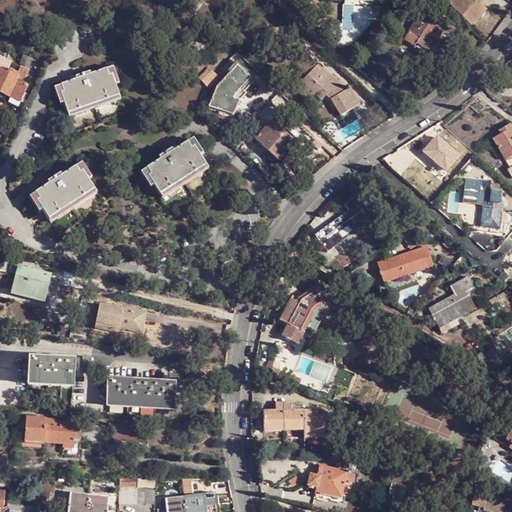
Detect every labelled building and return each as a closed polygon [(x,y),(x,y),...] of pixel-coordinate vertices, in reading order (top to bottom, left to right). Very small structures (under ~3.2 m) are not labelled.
[(456,12),(471,27),(487,10),(480,3),(478,5),(473,0),(456,0),(450,6),(456,12)] [(456,12),(450,6),(444,12),(451,18),(456,12)] [(424,10),(418,18),(422,20),(427,11),(424,10)] [(422,20),(418,18),(403,41),(414,49),(417,45),(429,53),(440,36),(435,32),(437,30),(441,25),(432,19),(434,16),(427,11),(422,20)] [(443,21),(434,16),(432,19),(441,25),(443,21)] [(319,63),(296,87),(309,99),(316,92),(322,99),(327,93),(331,100),(338,96),(347,91),(319,63)] [(254,81),(237,65),(217,87),(211,108),(236,115),(240,100),(247,93),(245,91),(254,81)] [(64,90),(60,91),(69,112),(121,92),(112,72),(109,73),(107,66),(87,74),(86,71),(80,74),(81,76),(62,83),(64,90)] [(199,78),(206,85),(215,75),(215,74),(208,68),(199,78)] [(0,69),(0,93),(24,104),(27,98),(24,97),(29,85),(15,80),(17,74),(9,71),(8,73),(0,69)] [(215,75),(206,85),(210,89),(219,78),(215,75)] [(347,91),(338,96),(331,100),(342,115),(360,104),(350,88),(347,91)] [(262,146),(270,154),(277,160),(294,143),(271,123),(256,139),(263,145),(262,146)] [(502,135),(494,140),(509,169),(507,171),(511,179),(511,178),(511,126),(511,124),(500,131),(502,135)] [(434,142),(426,150),(441,164),(443,162),(449,167),(460,154),(444,140),(439,146),(434,142)] [(277,160),(270,154),(266,157),(277,168),(298,147),(294,143),(277,160)] [(168,160),(153,172),(157,177),(154,180),(166,197),(207,166),(190,144),(173,157),(171,154),(166,157),(168,160)] [(62,191),(46,203),(50,209),(48,210),(62,228),(104,197),(89,179),(87,180),(83,175),(67,187),(65,185),(60,189),(62,191)] [(465,181),(463,202),(483,203),(481,219),(498,220),(501,191),(499,191),(499,187),(491,186),(491,183),(465,181)] [(366,201),(365,200),(360,193),(344,205),(349,212),(316,236),(328,252),(369,222),(358,207),(366,201)] [(369,197),(365,200),(366,201),(358,207),(369,222),(374,219),(368,211),(375,206),(369,197)] [(381,214),(375,206),(368,211),(374,219),(381,214)] [(230,225),(231,235),(245,234),(245,224),(230,225)] [(427,247),(378,264),(384,283),(434,267),(427,247)] [(230,252),(220,257),(224,266),(235,261),(230,252)] [(298,256),(290,252),(288,256),(296,261),(298,256)] [(19,267),(14,289),(31,295),(44,297),(50,276),(19,267)] [(450,286),(455,296),(465,290),(472,286),(468,277),(450,286)] [(298,343),(305,333),(300,331),(314,308),(315,307),(322,301),(321,298),(327,294),(320,284),(305,294),(303,295),(301,296),(299,299),(297,302),(291,299),(279,319),(288,324),(281,336),(289,341),(290,339),(298,343)] [(31,295),(14,289),(12,294),(30,300),(31,295)] [(429,310),(440,329),(448,325),(456,320),(475,309),(465,290),(455,296),(429,310)] [(42,303),(44,297),(31,295),(30,300),(42,303)] [(300,331),(305,333),(309,336),(321,315),(329,310),(322,301),(315,307),(314,308),(300,331)] [(99,306),(95,326),(117,333),(117,331),(118,327),(136,330),(138,321),(143,323),(145,313),(121,309),(121,311),(99,306)] [(456,320),(448,325),(451,331),(460,328),(456,320)] [(118,327),(117,331),(140,336),(143,323),(138,321),(136,330),(118,327)] [(448,325),(440,329),(443,336),(451,331),(448,325)] [(83,356),(82,373),(90,374),(91,357),(83,356)] [(29,358),(28,382),(73,384),(74,362),(29,358)] [(279,380),(280,381),(298,388),(302,379),(284,372),(284,370),(282,368),(280,365),(280,364),(269,360),(266,368),(271,369),(272,371),(273,373),(273,374),(275,376),(276,377),(278,379),(279,380)] [(108,380),(107,402),(174,407),(175,385),(108,380)] [(275,411),(262,411),(262,432),(303,431),(303,439),(324,438),(323,417),(311,418),(311,410),(291,410),(291,403),(275,403),(275,411)] [(26,425),(25,441),(64,443),(64,447),(75,447),(76,437),(82,438),(83,422),(56,421),(56,419),(27,418),(26,419),(16,419),(16,424),(26,425)] [(112,425),(111,441),(137,442),(138,425),(112,425)] [(317,488),(316,493),(342,497),(345,481),(352,483),(354,475),(346,473),(347,472),(319,466),(316,476),(310,475),(307,486),(317,488)] [(416,511),(420,511),(423,501),(426,491),(392,483),(389,493),(389,494),(389,495),(393,496),(391,506),(416,511)] [(495,492),(478,486),(473,502),(490,508),(495,492)] [(120,488),(120,504),(155,504),(155,488),(120,488)] [(426,491),(423,501),(428,502),(432,493),(426,491)] [(71,492),(67,511),(107,511),(109,497),(71,492)] [(164,500),(165,511),(206,511),(204,495),(164,500)] [(157,511),(165,511),(164,500),(159,500),(159,511),(157,511)]
